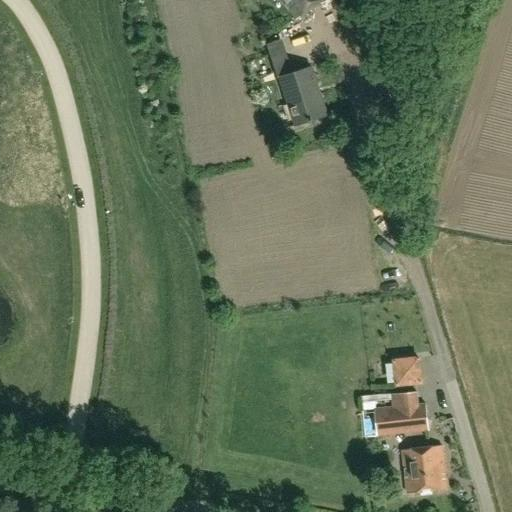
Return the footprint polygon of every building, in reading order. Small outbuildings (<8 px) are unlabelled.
[(279,0),(295,21),(322,0),(279,0)] [(295,125),(327,115),(312,67),(280,77),(295,125)] [(419,358),(395,361),(398,385),(421,382),(419,358)] [(418,405),(416,392),(391,394),(392,408),(375,409),(377,436),(429,430),(426,404),(418,405)] [(407,493),(447,490),(443,446),(403,450),(407,493)]
